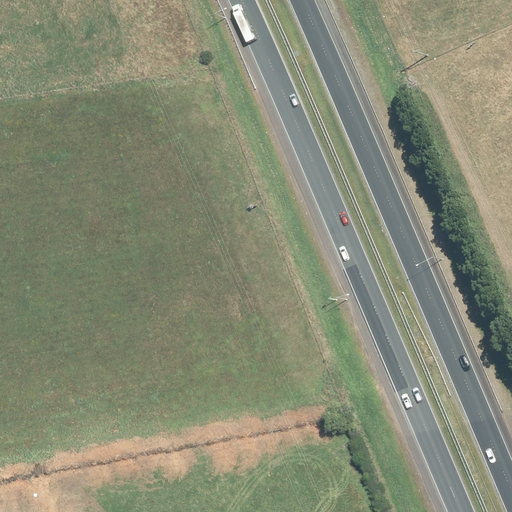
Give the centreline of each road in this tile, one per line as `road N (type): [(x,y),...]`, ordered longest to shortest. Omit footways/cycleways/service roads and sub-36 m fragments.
road 1 (motorway): [(459,511),(243,0)]
road 2 (motorway): [(303,0),(511,489)]
